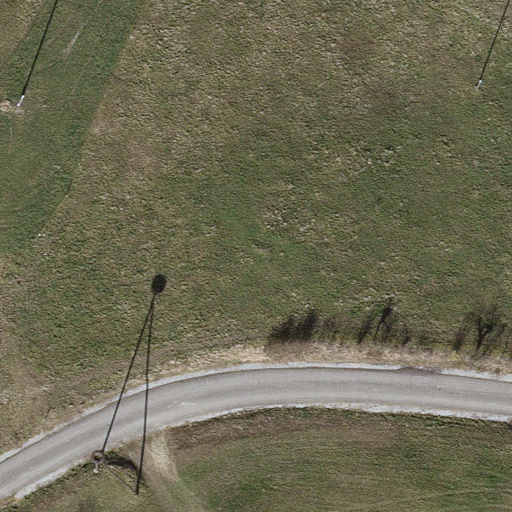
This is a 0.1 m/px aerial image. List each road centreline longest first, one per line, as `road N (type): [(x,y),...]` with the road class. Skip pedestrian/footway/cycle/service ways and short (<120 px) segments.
road 1 (track): [(511,399),(387,385),(216,391),(111,424),(0,483)]
road 2 (track): [(0,185),(31,107),(91,0)]
